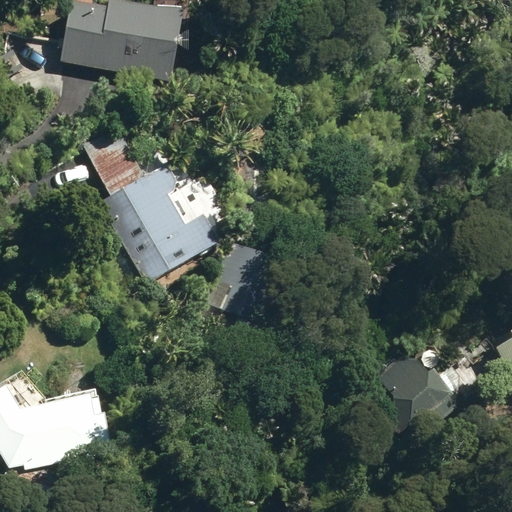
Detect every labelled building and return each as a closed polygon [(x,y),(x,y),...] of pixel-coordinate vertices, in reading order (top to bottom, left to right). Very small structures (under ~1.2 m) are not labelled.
[(76,63),(179,81),(191,11),(130,0),(120,0),(119,6),(87,1),(76,63)] [(511,42),(504,42),(503,79),(511,79),(511,42)] [(99,201),(147,286),(225,241),(178,158),(150,175),(119,120),(84,140),(114,193),(99,201)] [(232,332),(269,348),(305,263),(238,234),(209,301),(242,315),(232,332)] [(511,321),(485,337),(504,369),(511,364),(511,321)] [(437,414),(461,393),(425,354),(419,359),(407,358),(380,383),(398,401),(396,424),(430,428),(441,418),(437,414)] [(1,498),(39,511),(58,511),(70,483),(67,467),(123,458),(116,414),(105,416),(101,397),(27,410),(12,384),(0,391),(0,442),(13,465),(1,498)]
